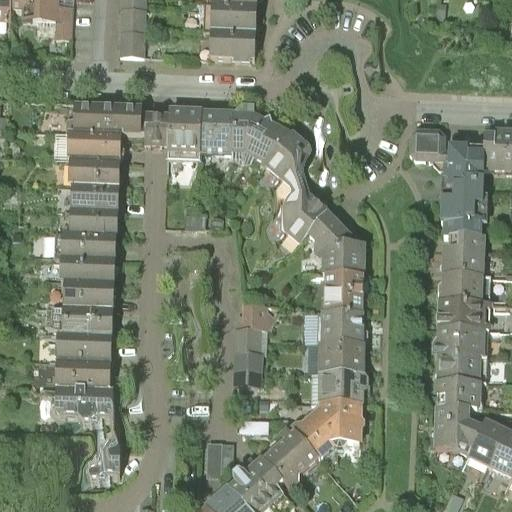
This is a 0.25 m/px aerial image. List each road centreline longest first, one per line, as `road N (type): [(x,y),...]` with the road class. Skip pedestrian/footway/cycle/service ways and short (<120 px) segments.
road 1 (residential): [(158,298),(225,302),(218,434),(154,431)]
road 2 (residential): [(0,10),(15,23),(114,31),(112,140)]
road 3 (residential): [(158,298),(163,142)]
road 4 (residential): [(154,431),(158,298)]
